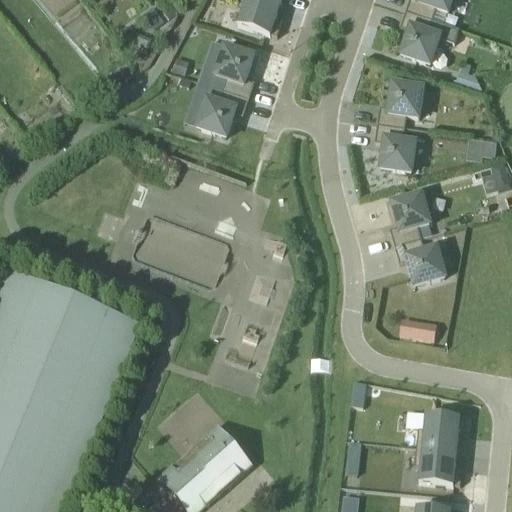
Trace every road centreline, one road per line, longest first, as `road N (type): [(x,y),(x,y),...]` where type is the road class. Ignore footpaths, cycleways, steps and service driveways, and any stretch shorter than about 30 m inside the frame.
road 1 (residential): [(503,391),(365,360),(350,322),(350,268),(324,124)]
road 2 (residential): [(492,511),(503,391)]
